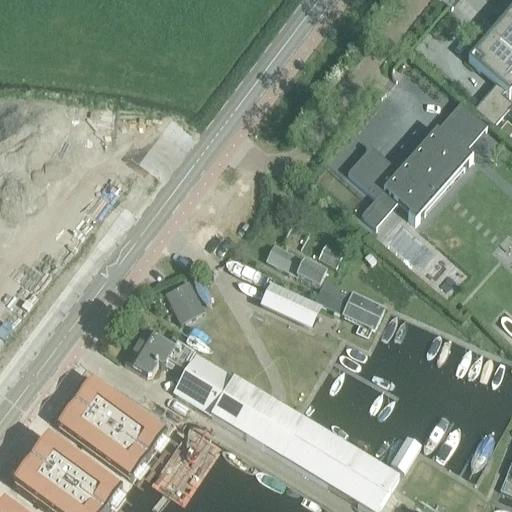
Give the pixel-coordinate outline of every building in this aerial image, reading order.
[(494,48),(475,70),(496,88),(502,94),(511,82),(511,27),(510,29),(507,26),(494,41),(490,38),(487,42),(494,48)] [(508,142),(511,137),(511,129),(507,124),(498,134),(508,142)] [(367,156),(347,178),(376,203),(387,213),(394,205),(398,208),(410,219),(407,222),(415,228),(425,217),(421,214),(459,171),(463,174),(472,163),(466,157),(464,156),(462,158),(438,136),(439,134),(438,133),(437,134),(434,137),(433,136),(432,136),(434,138),(424,150),(422,148),(421,148),(423,150),(399,177),(396,180),(396,179),(395,180),(388,174),(391,170),(389,168),(385,172),(378,166),(382,161),(380,159),(376,163),(368,157),(372,153),(369,150),(365,154),(367,156)] [(326,248),(318,263),(336,272),(344,258),(326,248)] [(266,266),(318,293),(326,278),(274,251),(266,266)] [(369,257),(363,261),(370,269),(375,264),(369,257)] [(315,305),(375,333),(384,314),(324,286),(315,305)] [(190,288),(166,299),(181,331),(205,320),(190,288)] [(261,309),(307,330),(316,312),(270,290),(261,309)] [(126,368),(148,381),(154,381),(160,370),(163,371),(166,371),(170,365),(183,374),(193,357),(179,348),(176,353),(146,335),(126,368)] [(175,397),(344,501),(361,511),(381,511),(399,483),(235,384),(198,361),(175,397)] [(92,383),(57,431),(131,485),(166,438),(92,383)] [(48,443),(13,490),(42,511),(111,511),(122,498),(48,443)] [(511,461),(495,503),(511,509),(511,461)] [(15,511),(4,503),(0,508),(0,511),(15,511)]
